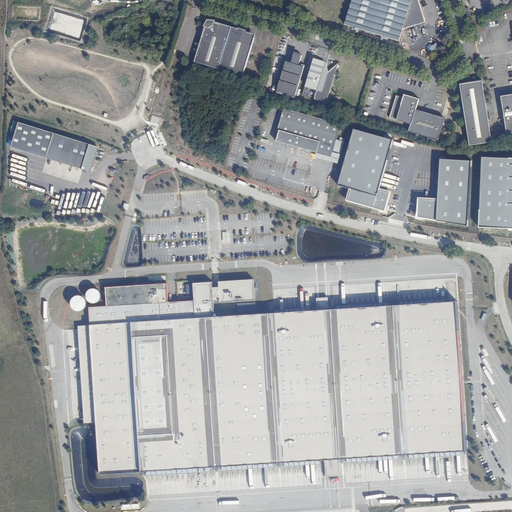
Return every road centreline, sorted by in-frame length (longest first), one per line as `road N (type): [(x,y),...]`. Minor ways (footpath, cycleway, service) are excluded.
road 1 (unclassified): [(503,252),(315,215),(147,152)]
road 2 (unclassified): [(451,0),(463,52),(441,70),(203,0)]
road 3 (track): [(0,187),(8,0)]
